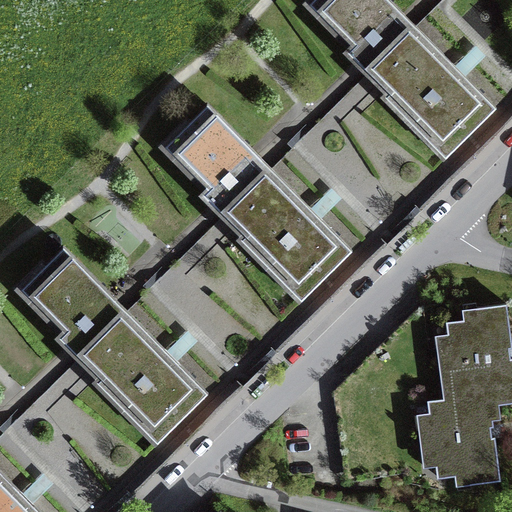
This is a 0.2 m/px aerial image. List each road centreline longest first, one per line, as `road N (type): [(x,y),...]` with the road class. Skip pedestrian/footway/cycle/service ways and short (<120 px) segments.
road 1 (residential): [(218,464),(448,232)]
road 2 (residential): [(218,464),(250,488),(358,511)]
